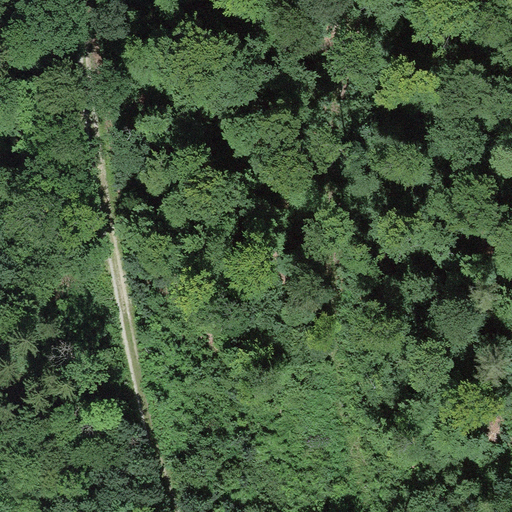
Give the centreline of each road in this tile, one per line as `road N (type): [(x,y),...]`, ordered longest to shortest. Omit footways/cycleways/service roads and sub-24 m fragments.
road 1 (track): [(65,0),(164,474),(179,511)]
road 2 (track): [(374,511),(341,381),(338,102),(360,0)]
